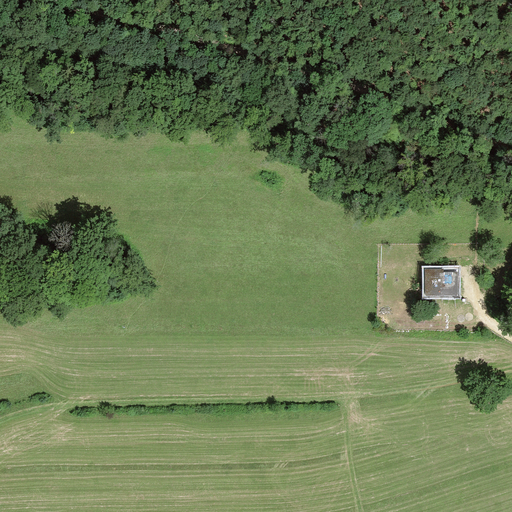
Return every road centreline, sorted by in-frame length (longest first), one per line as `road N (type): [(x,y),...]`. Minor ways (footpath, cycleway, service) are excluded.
road 1 (track): [(511,367),(347,397),(71,404),(0,416)]
road 2 (track): [(511,151),(373,93),(45,0)]
road 3 (track): [(373,93),(511,50)]
